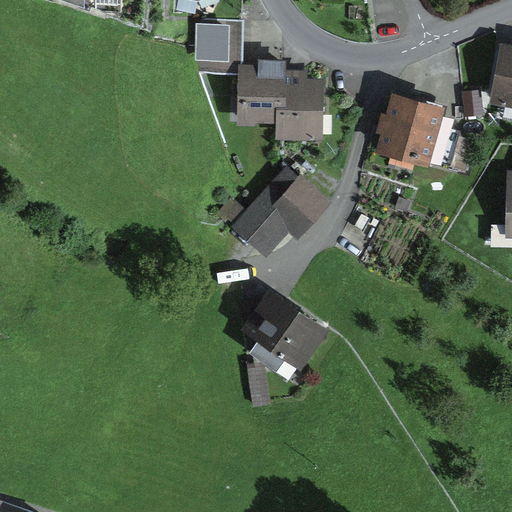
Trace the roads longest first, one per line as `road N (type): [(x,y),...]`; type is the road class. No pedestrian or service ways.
road 1 (residential): [(239,282),(300,261),(333,220),(377,59)]
road 2 (unclassified): [(377,59),(307,38),(273,0)]
